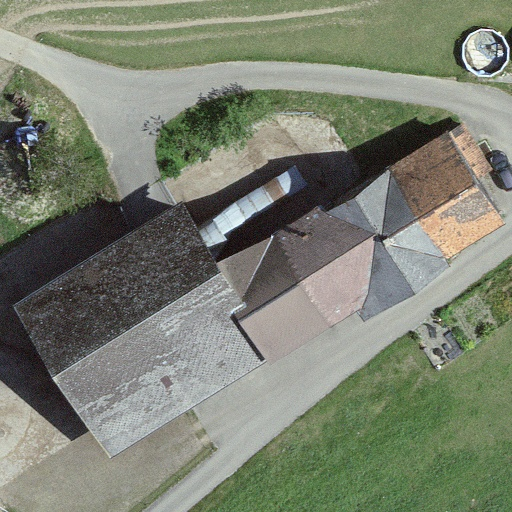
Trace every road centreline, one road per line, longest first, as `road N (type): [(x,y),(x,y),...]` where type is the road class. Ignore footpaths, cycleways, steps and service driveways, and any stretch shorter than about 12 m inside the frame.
road 1 (track): [(511,126),(417,84),(201,93),(0,43)]
road 2 (unclassified): [(179,511),(350,358),(511,228)]
